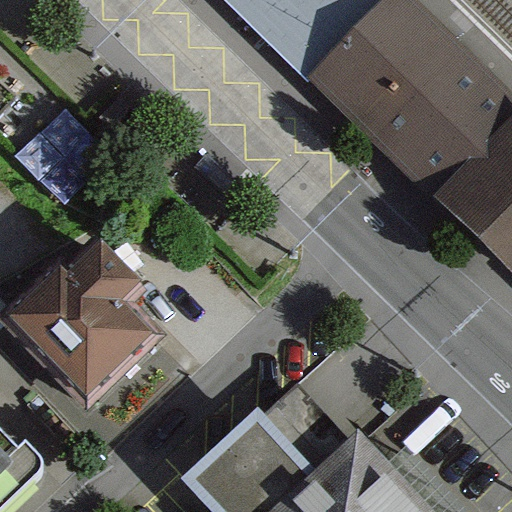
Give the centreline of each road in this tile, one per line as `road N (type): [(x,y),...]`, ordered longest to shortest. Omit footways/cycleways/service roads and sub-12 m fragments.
road 1 (residential): [(373,238),(83,511)]
road 2 (residential): [(129,0),(373,238)]
road 3 (residential): [(373,238),(511,373)]
